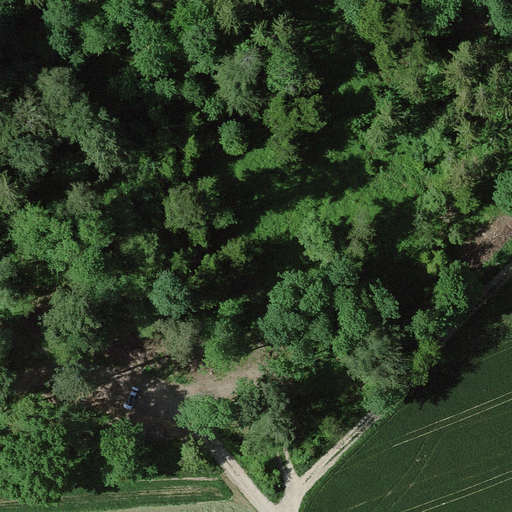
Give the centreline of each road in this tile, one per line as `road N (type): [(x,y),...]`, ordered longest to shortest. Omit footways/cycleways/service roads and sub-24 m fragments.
road 1 (track): [(275,511),(160,402),(0,321)]
road 2 (track): [(288,511),(295,493),(511,266)]
